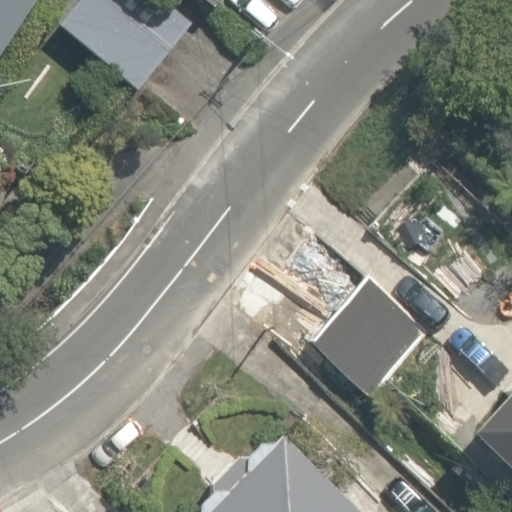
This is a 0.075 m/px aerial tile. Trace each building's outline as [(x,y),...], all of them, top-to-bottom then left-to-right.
[(0,0),(0,13),(9,0),(0,0)] [(112,0),(69,0),(47,29),(126,89),(184,14),(166,0),(147,26),(112,0)] [(424,330),(359,271),(298,339),(363,397),(424,330)] [(511,373),(452,434),(511,493),(511,373)] [(335,490),(261,425),(184,511),(422,511),(430,503),(370,450),(335,490)]
